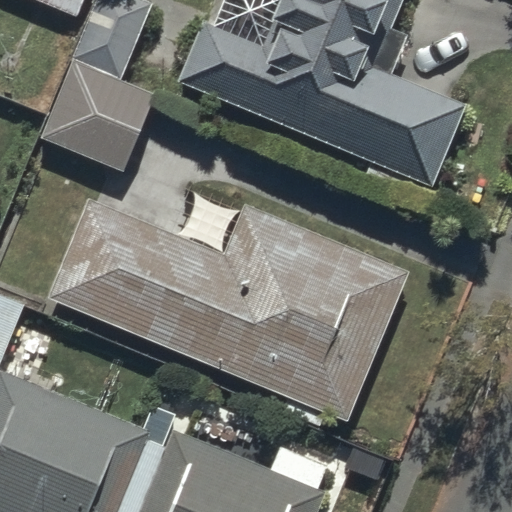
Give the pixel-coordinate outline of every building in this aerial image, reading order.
[(84,0),(20,0),(75,22),(84,0)] [(121,82),(147,12),(116,0),(105,0),(81,67),(121,82)] [(280,0),(261,50),(200,27),(176,89),(369,165),(363,181),(399,196),(405,180),(430,190),(461,109),(392,81),(408,38),(390,31),(402,0),(280,0)] [(74,70),(43,143),(124,176),(154,103),(74,70)] [(195,201),(179,242),(85,204),(44,303),(287,402),(282,415),(318,430),(323,418),(344,427),(406,275),(244,209),(223,260),(216,258),(233,217),(195,201)] [(0,299),(0,368),(23,308),(0,299)] [(1,375),(0,377),(0,511),(318,511),(325,498),(313,493),(323,470),(267,445),(256,469),(173,432),(164,453),(144,444),(148,435),(68,399),(65,404),(1,375)]
